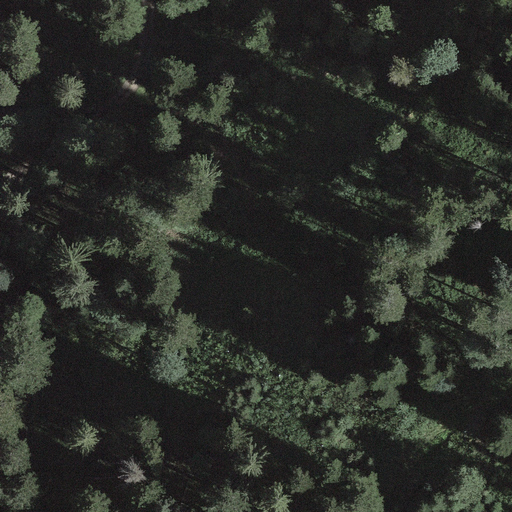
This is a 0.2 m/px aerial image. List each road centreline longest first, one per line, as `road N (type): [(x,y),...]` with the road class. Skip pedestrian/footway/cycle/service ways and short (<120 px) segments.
road 1 (track): [(147,0),(146,49),(125,90),(0,191)]
road 2 (track): [(379,511),(460,414),(511,381)]
